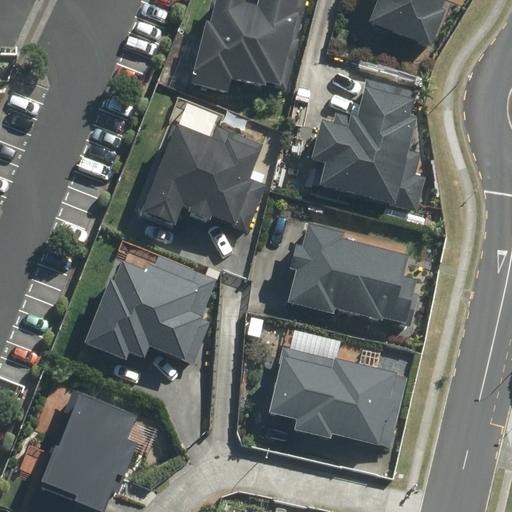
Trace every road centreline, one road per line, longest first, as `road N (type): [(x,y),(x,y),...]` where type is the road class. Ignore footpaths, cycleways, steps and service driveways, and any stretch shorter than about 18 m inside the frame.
road 1 (residential): [(440,511),(239,471),(205,480),(168,511)]
road 2 (residential): [(0,279),(98,36)]
road 3 (tertiary): [(452,511),(498,312)]
road 4 (tertiary): [(498,312),(498,167)]
road 5 (tertiary): [(498,167),(474,129),(473,106),(479,84),(511,52)]
